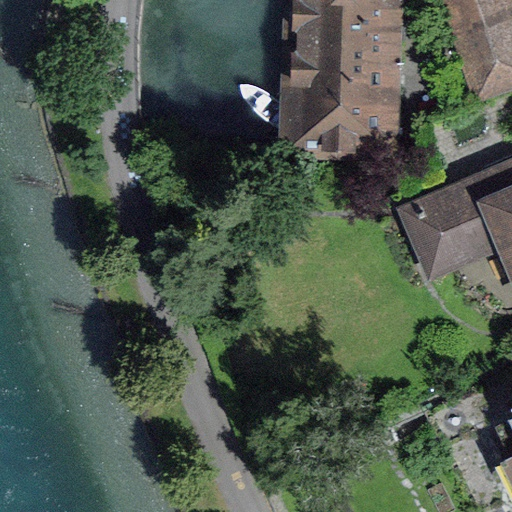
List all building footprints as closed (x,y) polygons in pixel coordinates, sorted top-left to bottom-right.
[(289,0),(288,39),(394,43),(396,0),(289,0)] [(441,0),(453,34),(511,14),(511,7),(509,0),(441,0)] [(511,14),(453,34),(464,66),(511,49),(511,14)] [(394,56),(394,43),(288,39),(286,94),(393,98),(394,63),(397,63),(398,56),(394,56)] [(511,84),(511,49),(464,66),(475,97),(511,84)] [(390,154),(393,98),(286,94),(284,150),(390,154)] [(511,167),(409,211),(433,269),(478,250),(471,233),(497,222),(511,256),(511,167)]
